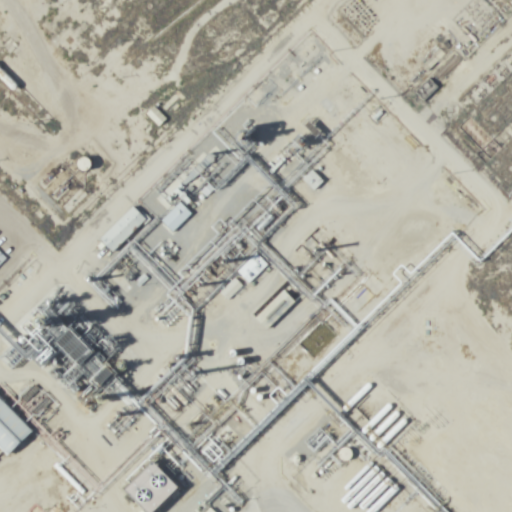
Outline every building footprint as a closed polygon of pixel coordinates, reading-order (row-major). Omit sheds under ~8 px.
[(146,114),(158,126),(166,118),(153,106),(146,114)] [(323,181),(313,170),(304,179),(314,190),(323,181)] [(192,213),(180,202),(161,220),(173,232),(192,213)] [(113,252),(147,218),(134,205),(100,239),(113,252)] [(237,271),(249,283),(269,264),(257,252),(237,271)] [(296,301),(283,288),(255,317),(268,329),(296,301)] [(336,336),(321,321),(299,344),(313,358),(336,336)] [(156,511),(183,487),(156,460),(126,490),(147,511),(156,511)]
